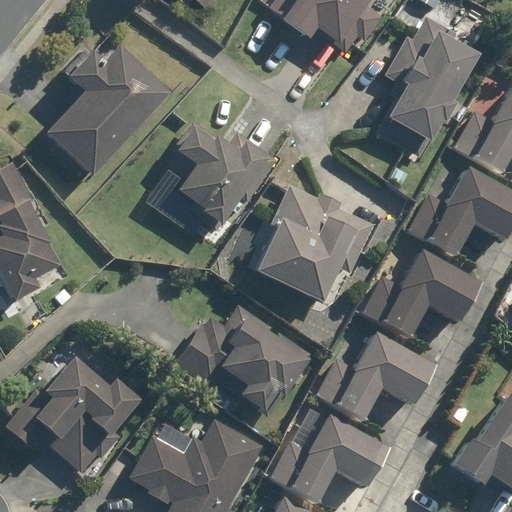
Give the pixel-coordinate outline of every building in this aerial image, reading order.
[(385,0),(294,0),(287,10),(347,53),(385,0)] [(442,124),(486,43),(418,7),(375,87),(442,124)] [(35,117),(96,169),(171,82),(110,30),(35,117)] [(511,85),(503,104),(500,102),(478,149),(511,164),(511,85)] [(226,207),(278,143),(238,112),(187,176),(226,207)] [(389,183),(314,155),(270,269),(345,297),(389,183)] [(0,302),(75,270),(29,166),(0,178),(0,302)] [(511,232),(511,189),(466,166),(451,194),(449,193),(427,240),(462,256),(478,222),(509,238),(511,232)] [(485,278),(421,246),(407,274),(405,273),(383,320),(417,336),(433,302),(465,318),(485,278)] [(272,414),(316,344),(255,307),(211,377),(272,414)] [(429,366),(370,336),(350,374),(333,365),(316,400),(360,423),(377,389),(409,405),(429,366)] [(141,399),(83,349),(24,417),(81,467),(141,399)] [(511,480),(511,376),(467,455),(511,480)] [(229,511),(270,436),(220,410),(207,435),(176,414),(138,471),(175,495),(165,511),(229,511)] [(396,446),(332,414),(318,442),(315,441),(293,488),(328,504),(344,470),(376,486),(396,446)] [(314,511),(287,498),(279,511),(314,511)]
